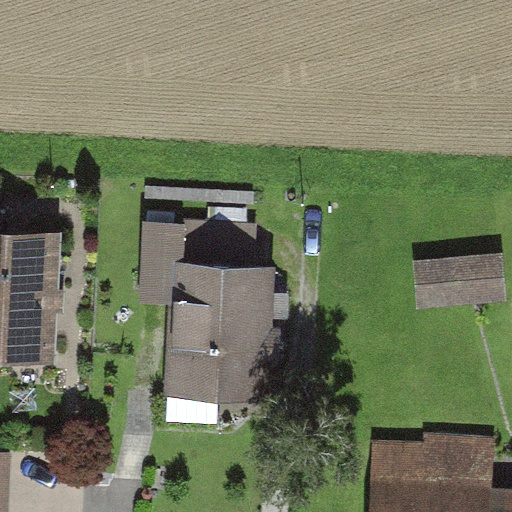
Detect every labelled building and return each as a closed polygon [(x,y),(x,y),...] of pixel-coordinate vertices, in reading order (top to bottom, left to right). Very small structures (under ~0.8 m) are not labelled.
[(184,222),(146,220),(142,302),(175,303),(172,391),(268,395),(273,268),(182,264),(184,222)] [(59,228),(0,225),(0,361),(52,364),(59,228)] [(502,256),(414,263),(418,311),(506,304),(502,256)] [(496,445),(372,442),(370,511),(511,511),(511,488),(494,488),(496,445)] [(9,511),(11,449),(0,449),(0,511),(9,511)]
